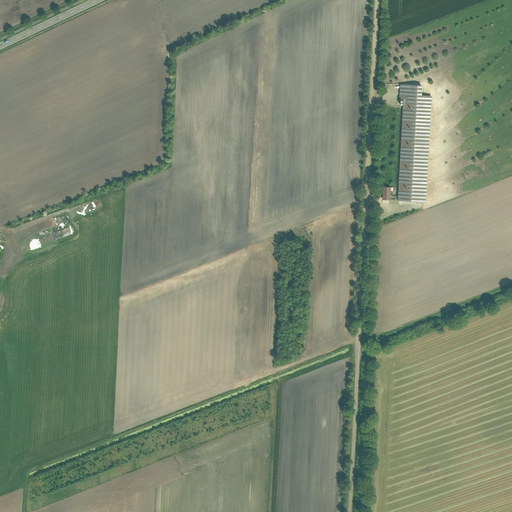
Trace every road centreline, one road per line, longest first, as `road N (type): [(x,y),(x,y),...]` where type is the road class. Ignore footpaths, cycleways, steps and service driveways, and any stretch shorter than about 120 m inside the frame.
road 1 (unclassified): [(358,322),(376,0)]
road 2 (track): [(349,511),(358,322)]
